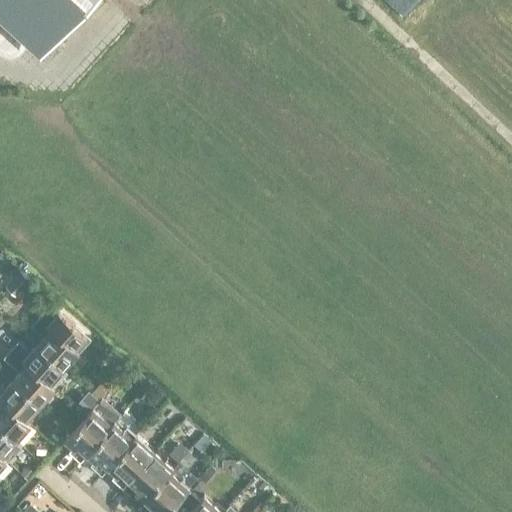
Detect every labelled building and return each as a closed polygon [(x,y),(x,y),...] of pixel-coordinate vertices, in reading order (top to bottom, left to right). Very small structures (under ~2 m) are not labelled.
[(91,0),(0,0),(0,11),(44,52),(91,0)] [(5,285),(8,288),(16,295),(16,294),(31,278),(20,268),(5,285)] [(50,302),(39,315),(31,323),(43,334),(36,342),(63,366),(78,350),(89,336),(50,302)] [(63,366),(36,342),(29,350),(17,339),(9,347),(49,382),(63,366)] [(49,382),(9,347),(2,356),(19,371),(12,378),(39,403),(54,386),(49,382)] [(39,403),(12,378),(5,386),(0,381),(0,396),(29,423),(29,422),(25,418),(39,403)] [(109,386),(101,380),(92,391),(99,397),(109,386)] [(88,390),(80,399),(90,408),(98,399),(88,390)] [(29,423),(0,396),(0,425),(15,439),(29,423)] [(110,423),(113,419),(120,412),(102,396),(99,399),(98,399),(90,408),(64,437),(72,445),(68,449),(76,455),(82,448),(85,451),(110,423)] [(113,419),(110,423),(85,451),(93,458),(90,462),(97,469),(104,461),(107,464),(132,436),(131,435),(113,419)] [(15,439),(0,425),(0,454),(1,455),(5,459),(8,461),(22,445),(15,439)] [(132,436),(107,464),(115,471),(111,475),(118,482),(125,475),(128,478),(153,449),(134,432),(131,435),(132,436)] [(55,445),(59,439),(52,433),(47,438),(55,445)] [(179,439),(172,451),(183,457),(189,445),(179,439)] [(153,449),(128,478),(131,480),(125,488),(132,494),(136,490),(144,497),(169,468),(169,469),(172,466),(153,449)] [(33,472),(26,465),(20,471),(27,478),(33,472)] [(169,468),(144,497),(147,500),(140,507),(145,511),(149,511),(152,510),(154,511),(164,511),(186,487),(187,488),(188,486),(169,469),(169,468)] [(164,511),(220,511),(222,510),(203,493),(198,498),(187,488),(186,487),(164,511)]
